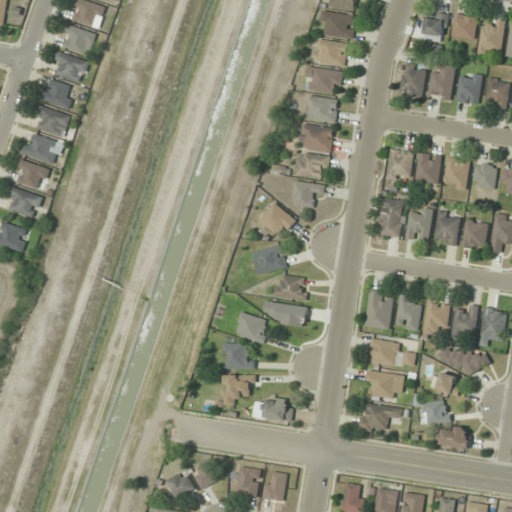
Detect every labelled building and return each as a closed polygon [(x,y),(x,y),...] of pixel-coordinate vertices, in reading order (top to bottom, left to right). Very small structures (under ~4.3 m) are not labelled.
[(0,0),(0,24),(5,25),(9,0),(0,0)] [(78,0),(72,18),(98,28),(106,8),(86,0),(78,0)] [(358,0),(363,1),(363,0),(330,0),(330,5),(356,10),(358,0)] [(354,37),(356,15),(324,12),(322,35),(354,37)] [(437,19),(428,17),(425,33),(445,37),(450,15),(438,13),(437,19)] [(453,36),(476,39),(478,16),(455,14),(453,36)] [(479,53),(501,56),(506,22),(495,20),(494,28),(483,27),(479,53)] [(66,51),(93,49),(92,29),(65,31),(66,51)] [(313,62),(346,67),(349,43),(316,39),(313,62)] [(90,63),(62,51),(53,72),(81,83),(90,63)] [(421,96),(428,69),(407,64),(400,91),(421,96)] [(429,95),(451,99),(457,67),(443,64),(441,74),(433,72),(429,95)] [(345,72),(310,67),(306,89),(341,95),(345,72)] [(458,102),(480,105),(484,76),(462,73),(458,102)] [(511,84),(511,82),(490,78),(485,105),(507,109),(511,84)] [(70,110),(74,98),(68,96),(71,86),(51,79),(44,100),(70,110)] [(308,119),(337,123),(340,100),(311,96),(308,119)] [(66,137),(72,116),(42,106),(35,128),(66,137)] [(302,147),(333,150),(335,127),(304,125),(302,147)] [(24,154),(57,165),(65,144),(32,132),(24,154)] [(389,178),(412,181),(415,152),(392,149),(389,178)] [(327,180),(331,157),(301,152),(297,175),(327,180)] [(416,181),(438,185),(443,156),(421,153),(416,181)] [(445,187),(468,189),(471,160),(449,157),(445,187)] [(43,190),(50,170),(24,160),(16,180),(43,190)] [(500,165),(478,162),(473,186),(495,190),(500,165)] [(314,207),(315,196),(326,197),(327,185),(296,182),(294,205),(314,207)] [(34,218),(41,196),(13,187),(6,209),(34,218)] [(406,201),(384,199),(381,235),(403,237),(406,201)] [(261,220),(283,238),(298,220),(276,202),(261,220)] [(407,238),(430,241),(435,211),(412,207),(407,238)] [(437,243),(460,244),(461,214),(438,213),(437,243)] [(511,216),(498,213),(491,252),(502,254),(505,243),(511,243),(511,216)] [(0,223),(0,243),(23,252),(30,231),(1,221),(0,223)] [(487,250),(489,222),(466,221),(465,248),(487,250)] [(257,270),(285,270),(285,248),(257,248),(257,270)] [(309,276),(277,276),(277,299),(309,299),(309,276)] [(396,294),(372,290),(366,326),(390,330),(396,294)] [(452,303),(429,300),(425,333),(447,336),(452,303)] [(480,307),(469,305),(468,312),(456,311),(453,339),(464,341),(465,332),(477,334),(480,307)] [(480,345),(490,347),(492,338),(504,340),(509,312),(487,308),(480,345)] [(271,321),(243,313),(237,335),(265,342),(271,321)] [(405,344),(373,339),(370,361),(414,368),(417,354),(404,352),(405,344)] [(252,343),(226,343),(226,369),(252,369),(252,343)] [(488,357),(473,349),(469,356),(448,345),(441,358),(477,378),(488,357)] [(366,382),(375,383),(372,394),(401,399),(405,377),(369,370),(366,382)] [(456,386),(459,377),(444,372),(437,389),(459,397),(462,388),(456,386)] [(226,405),(237,405),(237,396),(255,396),(255,375),(226,375),(226,405)] [(265,417),(293,420),(295,401),(266,398),(265,417)] [(451,423),(451,401),(422,401),(422,423),(451,423)] [(389,433),(391,416),(402,418),(403,408),(371,404),(369,414),(362,413),(360,429),(389,433)] [(443,428),(443,447),(472,447),(472,428),(443,428)] [(222,480),(213,461),(194,471),(203,489),(222,480)] [(239,495),(259,497),(263,469),(242,467),(239,495)] [(167,482),(179,499),(196,488),(185,470),(167,482)] [(266,499),(286,501),(289,473),(269,471),(266,499)] [(359,494),(361,486),(350,483),(343,508),(356,511),(363,511),(368,496),(359,494)] [(395,511),(400,491),(381,487),(375,511),(395,511)] [(403,511),(424,511),(426,495),(406,492),(403,511)] [(440,511),(459,511),(461,501),(443,498),(440,511)] [(488,511),(489,505),(469,502),(467,511),(488,511)]
